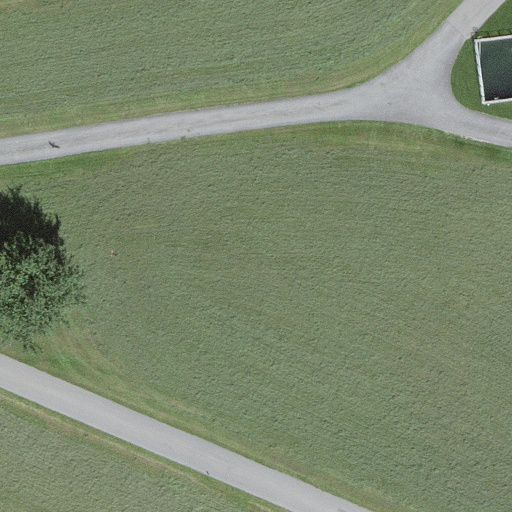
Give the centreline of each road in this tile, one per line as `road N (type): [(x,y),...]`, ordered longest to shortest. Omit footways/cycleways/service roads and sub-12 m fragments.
road 1 (track): [(0,163),(431,101),(507,0)]
road 2 (track): [(0,372),(336,511)]
